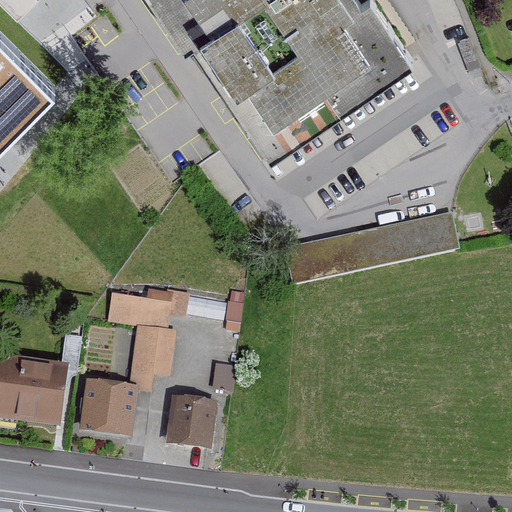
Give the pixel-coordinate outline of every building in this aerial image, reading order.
[(364,0),(358,5),(354,0),(148,0),(183,53),(191,48),(266,159),(411,64),(368,0),(364,0)] [(0,38),(0,141),(51,91),(0,38)] [(449,216),(284,254),(292,290),(457,252),(449,216)] [(126,393),(86,387),(79,434),(131,442),(139,395),(149,396),(151,381),(169,383),(176,338),(164,336),(168,308),(111,299),(106,326),(136,331),(126,393)] [(65,358),(80,359),(82,333),(67,332),(65,358)] [(0,426),(55,433),(62,372),(0,364),(0,426)] [(216,409),(173,403),(166,449),(209,456),(216,409)]
